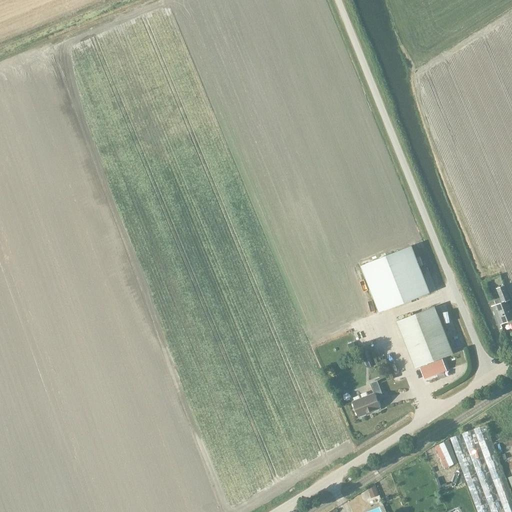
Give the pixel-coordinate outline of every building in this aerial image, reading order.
[(360,266),(379,313),(430,293),(411,246),(360,266)] [(494,305),(491,306),(496,318),(500,317),(503,324),(511,319),(511,314),(507,301),(510,300),(504,285),(496,288),(500,298),(495,300),(497,304),(495,305),(494,305)] [(434,307),(397,322),(415,368),(453,354),(434,307)] [(442,359),(420,368),(424,379),(446,371),(442,359)] [(352,400),(344,403),(349,414),(356,411),(358,417),(380,408),(376,399),(383,396),(377,381),(370,384),(374,394),(352,402),(352,400)] [(477,511),(511,511),(511,496),(485,425),(450,438),(477,511)] [(372,498),(366,485),(355,490),(361,503),(372,498)]
